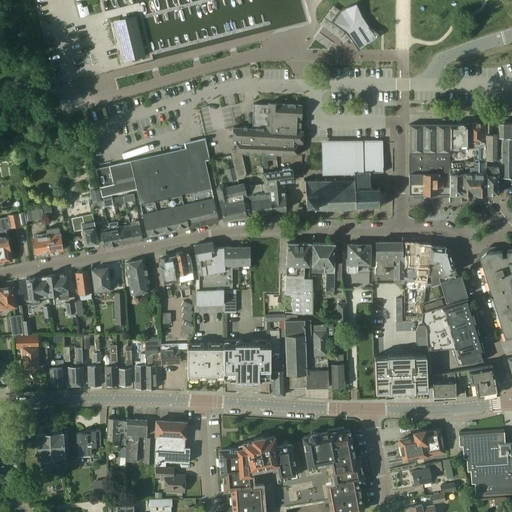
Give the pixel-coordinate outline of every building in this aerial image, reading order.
[(340,11),(332,22),(346,32),(350,38),(348,39),(351,43),(353,42),(358,50),(378,37),(379,36),(379,35),(377,32),(376,32),(369,28),(362,17),(356,3),(344,9),(340,11)] [(137,25),(116,30),(117,31),(120,45),(124,61),(134,59),(142,57),(145,56),(137,25)] [(253,104),(252,128),(233,127),(233,140),(237,141),(236,152),(297,156),(297,143),(302,144),(303,131),(299,131),(300,119),(301,119),(302,105),(282,104),(268,103),(268,105),(253,104)] [(498,135),(498,136),(511,136),(511,123),(499,123),(498,123),(498,135)] [(467,125),(466,125),(466,145),(474,145),(485,144),(484,124),(467,124),(467,125)] [(492,124),(485,124),(486,144),(486,166),(498,166),(498,137),(498,135),(492,135),(492,124)] [(409,125),(409,195),(450,195),(450,194),(450,162),(450,125),(409,125)] [(450,125),(450,162),(462,162),(462,145),(466,145),(466,125),(450,125)] [(511,136),(498,137),(498,166),(498,177),(511,177),(511,136)] [(324,174),(344,174),(344,177),(346,177),(346,180),(354,180),(354,172),(355,172),(355,173),(369,173),(369,172),(370,172),(370,173),(383,173),(383,168),(377,168),(376,143),(324,143),(324,150),(324,171),(324,174)] [(131,161),(137,188),(147,234),(188,225),(189,228),(219,221),(202,144),(131,160),(131,161)] [(485,144),(474,145),(474,156),(474,194),(486,194),(486,173),(486,166),(486,144),(485,144)] [(462,145),(462,162),(462,194),(474,194),(474,156),(474,145),(466,145),(462,145)] [(235,167),(238,180),(243,178),(246,174),(241,153),(231,153),(234,167),(235,167)] [(137,188),(131,161),(95,169),(101,197),(137,188)] [(450,162),(450,194),(462,194),(462,162),(450,162)] [(498,166),(486,166),(486,173),(486,194),(498,194),(498,177),(498,166)] [(242,196),(247,196),(243,183),(238,184),(238,180),(235,167),(234,167),(226,169),(228,182),(234,181),(235,185),(227,187),(223,184),(219,185),(217,188),(224,220),(246,215),(242,196)] [(264,184),(263,184),(264,188),(268,187),(271,211),(285,210),(284,182),(294,181),(292,170),(290,168),(283,169),(280,171),(263,173),(264,184)] [(306,181),(305,181),(303,179),(302,180),(305,182),(305,193),(302,193),(302,195),(305,195),(306,202),(303,202),(303,204),(306,204),(306,206),(308,206),(307,204),(314,204),(314,206),(315,206),(316,207),(313,209),(315,210),(317,208),(326,208),(326,210),(328,210),(328,208),(335,207),(335,210),(337,210),(337,208),(344,207),(344,209),(346,209),(346,207),(353,207),(353,209),(356,209),(356,208),(357,208),(357,205),(362,205),(362,208),(364,208),(364,205),(370,205),(370,208),(372,208),(372,205),(377,205),(379,208),(380,207),(379,205),(383,201),(385,202),(386,200),(384,199),(383,194),(386,193),(385,192),(383,193),(379,188),(380,186),(378,185),(377,188),(372,188),(372,185),(370,185),(370,172),(369,172),(369,173),(355,173),(355,172),(354,172),(354,180),(346,180),(346,177),(344,177),(343,177),(343,180),(336,180),(336,178),(334,178),(334,180),(327,181),(327,178),(325,178),(325,180),(317,181),(317,178),(315,178),(316,181),(306,181)] [(250,186),(251,195),(253,213),(271,211),(268,187),(264,188),(263,184),(250,186)] [(133,194),(123,196),(124,203),(135,200),(133,194)] [(125,203),(124,203),(123,196),(113,198),(115,205),(125,203)] [(114,205),(115,205),(113,198),(102,201),(103,206),(104,207),(114,205)] [(27,221),(43,218),(42,209),(25,212),(27,221)] [(7,235),(6,230),(10,227),(10,228),(27,225),(24,212),(8,215),(8,217),(0,218),(0,250),(2,263),(12,261),(7,235)] [(82,216),(72,218),(74,231),(82,230),(85,245),(98,243),(94,221),(93,221),(92,214),(82,216)] [(108,223),(109,229),(112,245),(121,244),(118,227),(117,221),(108,223)] [(139,223),(138,221),(131,223),(131,225),(132,231),(131,232),(132,242),(142,240),(139,223)] [(118,227),(121,244),(132,242),(131,232),(132,231),(131,225),(118,227)] [(47,235),(46,235),(48,252),(62,250),(58,227),(46,229),(47,235)] [(109,229),(100,230),(103,247),(112,245),(109,229)] [(48,252),(46,235),(33,237),(36,254),(48,252)] [(212,241),(194,245),(198,274),(203,274),(203,279),(196,280),(196,290),(196,305),(223,304),(223,287),(223,276),(224,270),(223,247),(213,248),(212,241)] [(286,265),(285,295),(292,295),(292,313),(312,313),(312,284),(312,279),(309,279),(303,278),(304,266),(309,266),(310,243),(300,242),(300,243),(286,242),(286,265)] [(375,267),(375,273),(385,273),(385,265),(393,265),(394,265),(394,283),(402,283),(403,283),(403,264),(403,255),(401,255),(401,244),(401,242),(376,242),(376,256),(376,265),(375,267)] [(311,243),(311,272),(325,273),(325,291),(334,291),(334,280),(341,280),(341,263),(333,263),(334,244),(311,243)] [(347,244),(347,272),(369,272),(369,267),(369,258),(370,244),(347,244)] [(402,283),(402,285),(402,291),(412,291),(412,281),(419,281),(420,275),(426,275),(430,246),(421,245),(421,244),(416,244),(416,245),(407,244),(407,264),(403,264),(403,283),(402,283)] [(223,247),(224,270),(223,276),(223,287),(232,287),(232,265),(238,265),(238,246),(223,247)] [(250,246),(238,246),(238,265),(238,268),(250,268),(250,246)] [(426,275),(425,284),(431,285),(431,286),(440,283),(439,282),(441,281),(441,277),(447,275),(457,272),(454,263),(452,263),(448,250),(445,248),(430,246),(426,275)] [(511,249),(488,251),(482,256),(507,337),(507,338),(507,337),(511,335),(511,282),(509,273),(510,271),(511,270),(511,249)] [(176,252),(175,255),(180,281),(181,284),(179,284),(180,289),(190,287),(189,284),(193,283),(192,280),(191,280),(191,278),(194,278),(189,252),(184,253),(183,251),(176,252)] [(162,264),(159,264),(162,279),(163,284),(171,282),(180,281),(175,255),(167,257),(167,256),(160,257),(162,264)] [(144,259),(125,263),(128,277),(131,294),(150,290),(144,259)] [(107,267),(92,270),(95,290),(96,293),(98,292),(102,292),(102,289),(110,288),(107,267)] [(76,272),(78,293),(79,293),(80,296),(92,294),(89,270),(83,271),(82,270),(77,271),(76,272)] [(441,281),(439,282),(440,283),(445,302),(447,301),(450,300),(450,301),(452,300),(462,297),(463,297),(466,296),(466,295),(466,294),(460,276),(458,276),(457,272),(447,275),(441,277),(441,281)] [(56,274),(46,275),(49,296),(58,295),(59,299),(68,298),(65,274),(56,275),(56,274)] [(37,277),(26,278),(30,304),(40,303),(39,298),(49,296),(46,276),(37,278),(37,277)] [(0,296),(0,299),(0,307),(8,307),(8,309),(16,308),(12,287),(5,288),(5,286),(4,286),(3,285),(2,285),(1,285),(0,285),(0,296)] [(125,292),(114,293),(115,324),(126,324),(125,292)] [(422,313),(421,321),(425,326),(426,327),(426,332),(426,337),(427,343),(427,349),(427,351),(439,350),(451,348),(457,365),(486,360),(482,350),(483,349),(475,324),(476,324),(472,310),(471,311),(467,298),(422,313)] [(193,305),(183,301),(181,306),(184,307),(191,310),(193,305)] [(73,302),(65,303),(67,314),(75,313),(73,302)] [(196,305),(194,305),(194,312),(224,311),(223,304),(196,305)] [(347,305),(338,305),(339,320),(348,320),(347,305)] [(50,306),(43,307),(44,318),(52,317),(50,306)] [(184,313),(191,316),(193,311),(191,310),(184,307),(181,312),(184,313)] [(193,317),(191,316),(184,313),(182,318),(191,322),(193,317)] [(21,315),(10,316),(12,335),(23,333),(21,315)] [(284,320),(285,352),(286,352),(287,374),(289,374),(290,387),(306,386),(306,388),(327,387),(326,354),(327,354),(326,324),(313,325),(310,325),(310,319),(297,319),(297,315),(285,315),(285,320),(284,320)] [(279,330),(270,330),(271,354),(273,354),(274,363),(273,363),(273,371),(274,382),(274,395),(285,394),(284,371),(284,354),(284,352),(285,352),(284,320),(278,321),(279,330)] [(30,321),(22,322),(24,335),(32,334),(30,321)] [(38,335),(16,336),(16,348),(23,347),(24,368),(39,368),(38,347),(38,346),(43,346),(42,335),(38,335)] [(161,338),(145,339),(145,354),(146,388),(156,388),(157,366),(152,366),(152,355),(158,353),(157,347),(161,346),(161,344),(161,338)] [(224,379),(223,380),(270,380),(270,339),(224,340),(224,343),(224,379)] [(187,343),(161,344),(161,346),(161,350),(162,364),(180,363),(180,359),(187,359),(187,343)] [(187,343),(187,359),(187,379),(200,379),(200,375),(205,375),(205,379),(224,379),(224,343),(218,343),(208,343),(208,346),(203,346),(203,343),(187,343)] [(105,374),(101,375),(101,382),(105,381),(105,385),(118,384),(117,353),(116,345),(110,346),(110,347),(109,348),(109,352),(110,353),(111,361),(112,361),(112,366),(105,366),(105,374)] [(76,367),(68,367),(69,385),(83,385),(82,353),(82,347),(75,348),(76,361),(75,361),(76,367)] [(51,348),(43,348),(44,364),(51,364),(51,348)] [(126,368),(119,368),(120,384),(121,384),(122,385),(125,385),(126,384),(131,384),(131,372),(131,364),(131,350),(125,350),(126,364),(126,368)] [(96,366),(88,367),(89,385),(101,385),(101,382),(101,375),(100,353),(94,353),(94,362),(95,362),(96,366)] [(387,355),(374,356),(375,385),(375,393),(388,392),(388,394),(390,393),(395,393),(396,393),(406,393),(408,393),(412,393),(415,393),(415,391),(427,391),(426,354),(413,354),(413,353),(405,354),(395,354),(386,354),(387,355)] [(140,361),(135,361),(135,388),(146,388),(145,354),(140,354),(140,361)] [(337,364),(331,364),(332,386),(344,385),(343,364),(343,354),(337,355),(337,364)] [(56,367),(50,368),(51,386),(64,385),(64,367),(63,367),(63,360),(56,360),(56,367)] [(470,368),(431,375),(432,384),(433,399),(450,398),(456,397),(455,384),(463,383),(465,396),(476,394),(476,396),(488,394),(488,396),(500,394),(498,381),(495,377),(492,366),(492,365),(488,366),(470,368)] [(109,418),(107,440),(113,440),(113,445),(119,445),(119,436),(119,431),(117,431),(118,421),(118,419),(109,418)] [(126,445),(125,462),(137,462),(138,435),(146,436),(147,420),(127,419),(127,421),(126,439),(126,445)] [(118,421),(117,431),(119,431),(119,436),(120,436),(123,436),(123,439),(121,439),(121,445),(126,445),(126,439),(127,421),(118,421)] [(165,466),(166,460),(189,462),(190,447),(185,447),(185,437),(186,422),(156,421),(155,450),(156,450),(155,460),(156,460),(156,466),(165,466)] [(363,480),(360,467),(360,464),(358,464),(357,457),(354,458),(349,432),(345,433),(344,427),(327,430),(327,432),(318,434),(315,432),(311,432),(309,436),(303,437),(304,442),(303,442),(304,449),(305,448),(309,467),(317,465),(316,462),(330,459),(335,484),(328,485),(333,508),(329,508),(330,511),(353,511),(362,510),(357,481),(363,480)] [(399,439),(403,459),(444,451),(439,429),(424,432),(424,430),(414,432),(415,436),(399,439)] [(91,432),(76,433),(77,443),(78,442),(79,456),(91,456),(90,447),(101,446),(100,430),(91,430),(91,432)] [(475,496),(511,493),(511,448),(505,442),(504,430),(458,433),(459,446),(462,445),(462,458),(466,457),(467,470),(470,470),(471,483),(475,483),(475,496)] [(63,433),(37,435),(38,458),(40,458),(41,468),(43,467),(43,471),(50,470),(50,467),(53,467),(52,457),(64,456),(63,448),(63,433)] [(145,437),(144,464),(154,464),(155,438),(145,437)] [(265,511),(266,509),(262,510),(260,486),(251,487),(250,472),(249,472),(249,469),(278,464),(280,478),(290,476),(289,469),(295,468),(291,444),(276,447),(274,437),(265,439),(264,437),(252,439),(253,441),(243,442),(244,448),(239,449),(239,448),(238,448),(238,449),(220,450),(222,475),(224,475),(225,490),(232,489),(233,511),(265,511)] [(335,451),(246,467),(252,511),(286,511),(287,510),(332,501),(331,499),(331,498),(343,496),(335,451)] [(444,460),(447,477),(454,476),(450,459),(444,460)] [(420,469),(417,470),(412,471),(413,476),(411,476),(412,481),(414,481),(414,483),(431,480),(429,471),(434,470),(434,471),(442,470),(440,461),(419,465),(420,469)] [(156,466),(156,476),(165,477),(165,490),(184,491),(185,475),(173,474),(173,467),(165,467),(165,466),(156,466)] [(107,480),(99,480),(99,481),(99,494),(99,496),(107,496),(107,480)] [(441,493),(456,490),(455,482),(440,485),(441,493)] [(109,496),(122,496),(122,487),(109,488),(109,496)] [(433,504),(445,501),(443,493),(431,495),(433,504)] [(172,498),(147,499),(148,507),(172,506),(172,498)]
